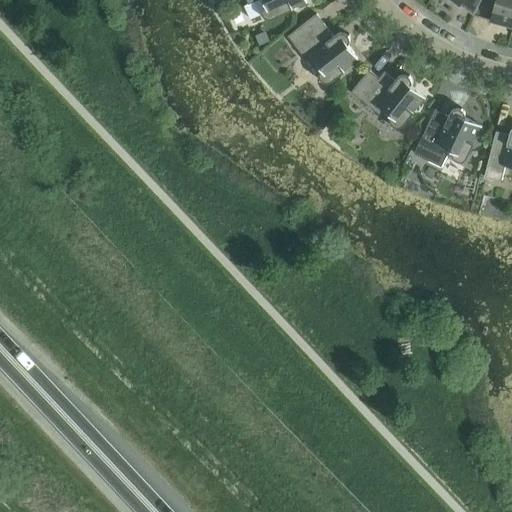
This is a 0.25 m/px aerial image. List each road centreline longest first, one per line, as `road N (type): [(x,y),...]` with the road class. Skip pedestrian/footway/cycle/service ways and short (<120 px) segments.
road 1 (trunk): [(167,511),(0,334)]
road 2 (trunk): [(0,358),(145,511)]
road 3 (residential): [(377,0),(429,42),(511,76)]
